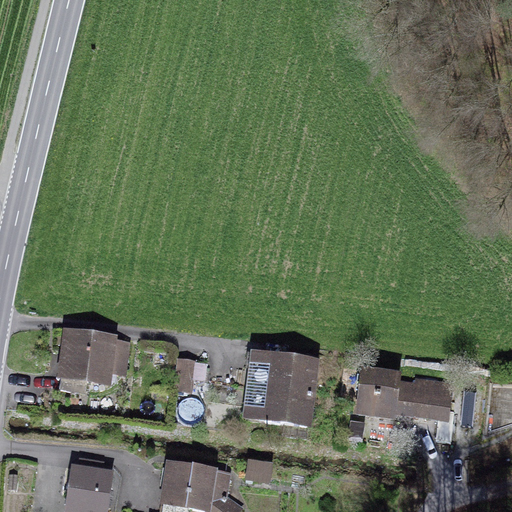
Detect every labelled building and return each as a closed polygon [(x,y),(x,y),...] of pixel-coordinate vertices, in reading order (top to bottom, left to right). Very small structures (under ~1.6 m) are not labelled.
[(115,346),(60,339),(54,387),(109,394),(115,346)] [(195,361),(177,359),(174,392),(192,393),(195,361)] [(316,369),(248,360),(239,423),(308,432),(316,369)] [(453,385),(363,371),(356,416),(396,422),(398,408),(449,416),(453,385)] [(214,478),(165,470),(158,511),(160,511),(235,511),(211,498),(214,478)] [(103,511),(108,481),(67,475),(61,511),(103,511)]
